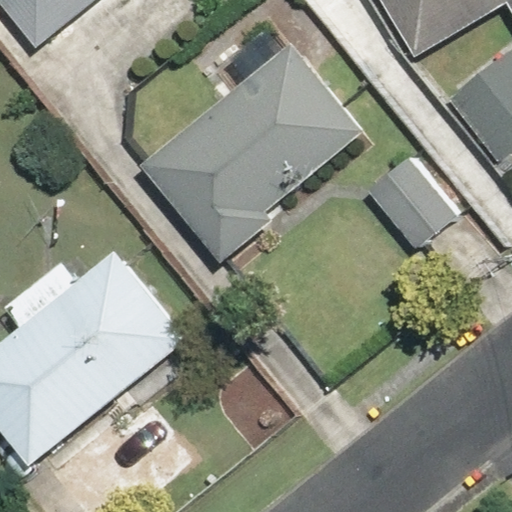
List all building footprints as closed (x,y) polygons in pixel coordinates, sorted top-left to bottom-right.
[(8,0),(49,51),(111,0),(8,0)] [(511,0),(391,0),(429,63),(436,58),(511,12),(511,0)] [(310,43),(160,167),(243,267),(293,226),(284,215),(384,132),(310,43)] [(511,59),(462,98),(511,162),(511,59)] [(433,168),(389,203),(430,255),(474,220),(433,168)] [(0,361),(0,406),(50,468),(201,343),(128,255),(96,281),(82,264),(23,313),(37,330),(0,361)]
